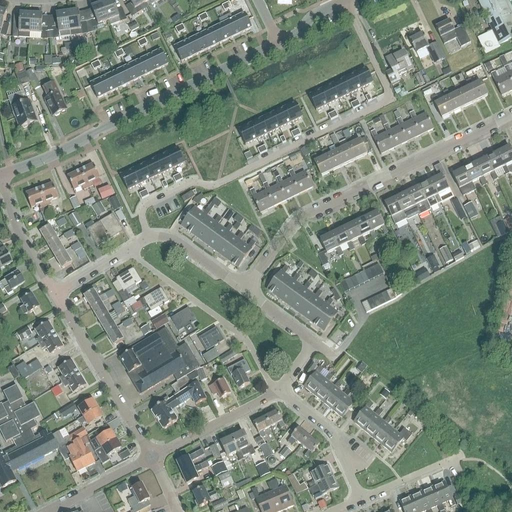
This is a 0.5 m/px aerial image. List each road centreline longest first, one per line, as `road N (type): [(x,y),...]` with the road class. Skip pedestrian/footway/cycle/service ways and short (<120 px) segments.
road 1 (residential): [(345,0),(390,98),(217,183),(194,182),(146,204),(147,239)]
road 2 (residential): [(242,288),(297,218),(511,114)]
road 3 (tertiary): [(0,174),(277,44)]
road 4 (residential): [(279,391),(240,334),(126,250)]
road 5 (residential): [(149,457),(55,295)]
road 6 (residential): [(149,457),(279,391)]
road 7 (residential): [(360,497),(328,432),(279,391)]
road 8 (residential): [(55,295),(19,234),(0,176)]
